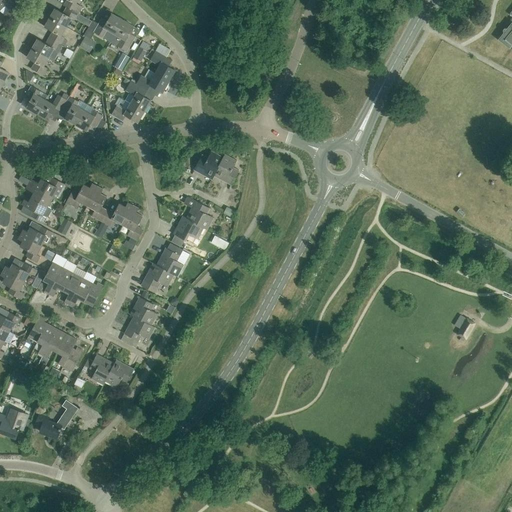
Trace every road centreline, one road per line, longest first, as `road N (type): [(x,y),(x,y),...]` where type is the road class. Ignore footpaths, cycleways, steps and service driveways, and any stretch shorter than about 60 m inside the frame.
road 1 (tertiary): [(103,500),(199,410),(242,353),(332,183)]
road 2 (residential): [(0,299),(47,305),(101,326),(154,223),(144,136)]
road 3 (unclassified): [(511,258),(356,175)]
road 4 (tertiary): [(351,149),(428,0)]
road 5 (residential): [(8,157),(7,120),(21,83),(18,47),(43,0)]
road 6 (residential): [(200,130),(189,67),(128,0)]
road 7 (unclassified): [(265,130),(314,0)]
road 8 (residential): [(8,157),(144,136)]
